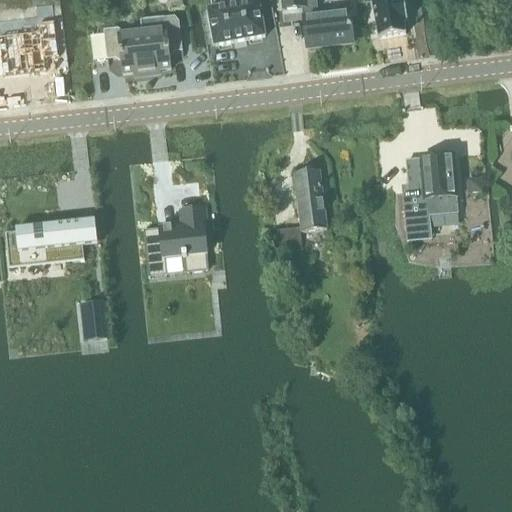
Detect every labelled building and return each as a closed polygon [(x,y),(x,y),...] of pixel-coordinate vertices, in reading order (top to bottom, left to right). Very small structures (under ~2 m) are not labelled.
[(266,39),(259,1),(243,4),(242,0),(220,0),(222,8),(208,10),(215,49),(266,39)] [(408,37),(403,9),(402,1),(400,1),(399,0),(363,0),(364,7),(375,6),(376,13),(375,13),(380,42),(408,37)] [(307,52),(354,45),(349,12),(303,18),(307,52)] [(174,19),(141,23),(142,34),(147,78),(158,76),(160,74),(172,73),(170,55),(183,54),(180,24),(174,19)] [(0,39),(0,56),(3,79),(46,74),(46,69),(45,62),(58,61),(59,60),(55,24),(38,26),(39,35),(0,39)] [(104,33),(107,63),(121,61),(123,78),(134,77),(136,79),(147,78),(142,34),(124,36),(118,31),(104,33)] [(410,194),(403,195),(408,244),(409,244),(408,233),(431,231),(429,210),(457,208),(452,158),(423,160),(423,162),(423,168),(407,170),(410,194)] [(302,235),(327,232),(321,175),(295,178),(302,235)] [(469,194),(481,193),(480,181),(468,183),(469,194)] [(146,233),(144,234),(149,281),(151,281),(150,279),(166,278),(167,278),(167,274),(166,274),(165,262),(183,260),(183,262),(186,262),(188,276),(208,273),(206,259),(206,258),(208,258),(205,237),(208,237),(205,212),(181,214),(183,226),(176,227),(176,229),(160,231),(160,234),(146,235),(146,233)] [(17,236),(6,237),(6,241),(11,240),(13,267),(80,260),(81,264),(85,264),(83,249),(98,247),(95,223),(16,232),(17,236)] [(300,231),(277,233),(279,250),(293,248),(293,253),(303,252),(300,231)] [(105,305),(87,307),(88,321),(83,321),(85,344),(108,341),(105,305)]
